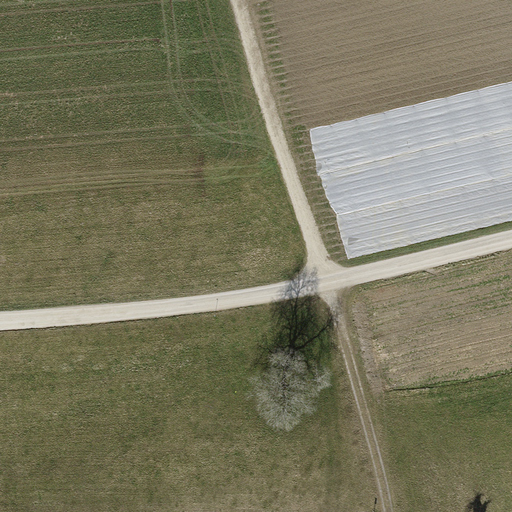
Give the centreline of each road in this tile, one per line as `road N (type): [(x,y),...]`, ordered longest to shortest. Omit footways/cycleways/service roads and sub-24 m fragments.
road 1 (track): [(242,0),(332,283),(389,511)]
road 2 (track): [(0,318),(332,283),(511,241)]
